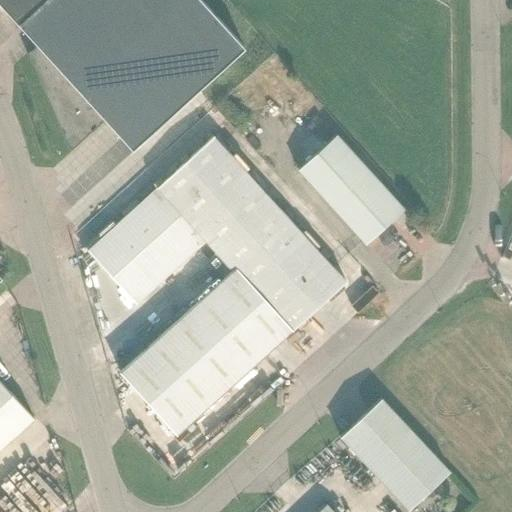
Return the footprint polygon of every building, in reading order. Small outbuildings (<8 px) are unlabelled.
[(0,0),(0,5),(32,40),(76,0),(0,0)] [(244,48),(199,0),(76,0),(32,40),(37,46),(27,55),(70,152),(104,120),(132,150),(244,48)] [(404,209),(336,135),(297,170),(365,245),(404,209)] [(213,136),(87,251),(135,304),(205,241),(232,271),(119,372),(176,435),(345,282),(213,136)] [(0,448),(34,418),(0,380),(0,448)] [(380,398),(339,437),(408,510),(449,472),(380,398)]
